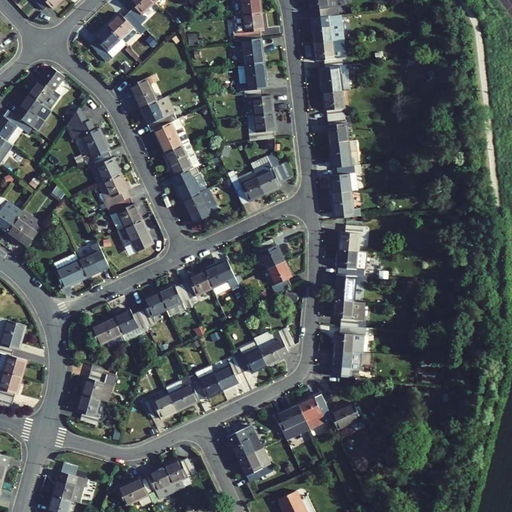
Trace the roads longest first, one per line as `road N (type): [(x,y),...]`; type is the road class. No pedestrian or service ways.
road 1 (residential): [(309,196),(313,270),(303,367),(197,426)]
road 2 (residential): [(184,255),(112,105),(42,45)]
road 3 (residential): [(286,0),(309,196)]
road 4 (residential): [(197,426),(131,453),(43,433)]
road 5 (residential): [(48,318),(184,255)]
road 6 (residential): [(184,255),(309,196)]
